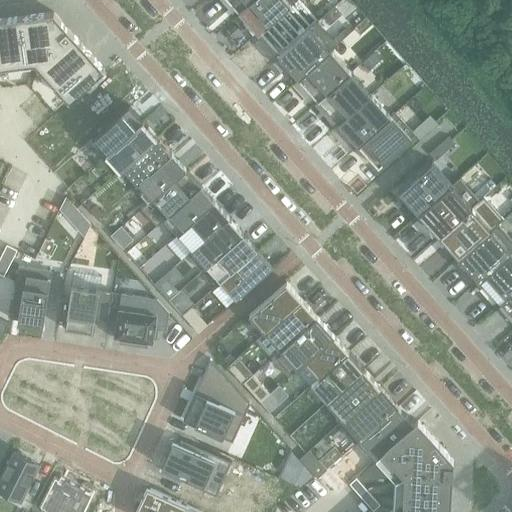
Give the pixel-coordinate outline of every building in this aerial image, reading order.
[(227,0),(238,12),(239,11),(252,0),(227,0)] [(252,0),(239,11),(256,30),(256,31),(258,34),(290,6),(291,6),(297,0),(252,0)] [(0,67),(35,63),(69,102),(100,74),(105,70),(54,12),(0,19),(0,67)] [(311,27),(278,57),(298,79),(331,50),(337,45),(317,22),(311,27)] [(331,50),(298,79),(318,101),(351,72),(331,50)] [(351,72),(318,101),(338,124),(371,94),(351,72)] [(371,94),(338,124),(358,146),(391,117),(371,94)] [(129,106),(92,139),(105,154),(143,121),(129,106)] [(391,117),(358,146),(378,168),(415,135),(395,113),(391,117)] [(143,121),(105,154),(120,170),(157,137),(143,121)] [(157,137),(120,170),(134,187),(138,183),(172,153),(157,137)] [(448,138),(430,154),(436,159),(453,143),(448,138)] [(172,153),(138,183),(152,199),(153,199),(186,169),(172,153)] [(432,162),(399,192),(419,214),(452,185),(432,162)] [(186,169),(153,199),(168,216),(201,186),(186,169)] [(452,185),(419,214),(419,215),(420,214),(433,228),(435,226),(441,233),(480,199),(460,177),(452,185)] [(168,216),(164,220),(177,235),(178,235),(215,202),(201,186),(168,216)] [(441,233),(438,236),(459,259),(498,225),(504,219),(483,196),(480,199),(441,233)] [(66,197),(60,209),(85,237),(91,225),(66,197)] [(215,202),(178,235),(192,251),(229,218),(215,202)] [(229,218),(192,251),(206,267),(243,234),(229,218)] [(511,240),(498,225),(459,259),(479,281),(511,251),(511,240)] [(121,227),(112,235),(122,248),(131,239),(121,227)] [(243,234),(206,267),(220,282),(257,249),(243,234)] [(0,274),(4,277),(17,250),(7,245),(0,258),(0,274)] [(257,249),(220,282),(236,300),(273,267),(257,249)] [(511,251),(479,281),(499,304),(499,303),(499,304),(511,292),(511,251)] [(18,267),(10,319),(13,319),(13,317),(19,318),(19,323),(41,326),(40,327),(43,328),(51,272),(18,267)] [(287,282),(249,315),(265,333),(302,300),(287,282)] [(61,298),(58,320),(66,322),(65,329),(93,334),(99,290),(72,286),(69,299),(61,298)] [(511,292),(499,304),(511,318),(511,292)] [(121,294),(115,337),(119,338),(118,342),(147,346),(148,342),(152,343),(153,339),(157,340),(158,330),(166,331),(169,313),(157,299),(121,294)] [(302,300),(265,333),(280,350),(318,317),(302,300)] [(280,350),(271,358),(288,377),(305,363),(305,362),(334,335),(318,317),(280,350)] [(0,334),(2,336),(8,323),(0,318),(0,334)] [(334,335),(305,362),(305,363),(319,378),(349,352),(334,335)] [(319,378),(311,384),(312,385),(327,402),(364,369),(349,352),(319,378)] [(364,369),(327,402),(328,403),(343,420),(380,387),(364,369)] [(205,380),(186,422),(232,443),(233,440),(230,439),(245,404),(249,406),(250,404),(242,394),(241,397),(205,380)] [(343,420),(338,424),(356,444),(360,440),(398,407),(380,387),(343,420)] [(398,407),(360,440),(376,458),(413,424),(398,407)] [(450,511),(453,460),(418,420),(413,424),(376,458),(374,459),(377,461),(394,481),(393,510),(389,511),(450,511)] [(173,442),(161,467),(167,470),(165,473),(216,496),(231,463),(181,439),(178,444),(173,442)] [(14,452),(0,479),(0,489),(0,490),(0,489),(17,498),(21,500),(39,465),(35,463),(18,454),(14,452)] [(297,456),(285,482),(300,489),(315,475),(297,456)] [(318,461),(309,469),(317,479),(327,470),(318,461)] [(60,476),(48,501),(69,511),(84,511),(94,493),(60,476)] [(356,478),(349,484),(357,493),(364,487),(356,478)] [(147,487),(135,511),(201,511),(151,489),(147,487)] [(364,487),(357,493),(365,502),(372,496),(364,487)] [(372,496),(365,502),(373,511),(380,505),(372,496)]
